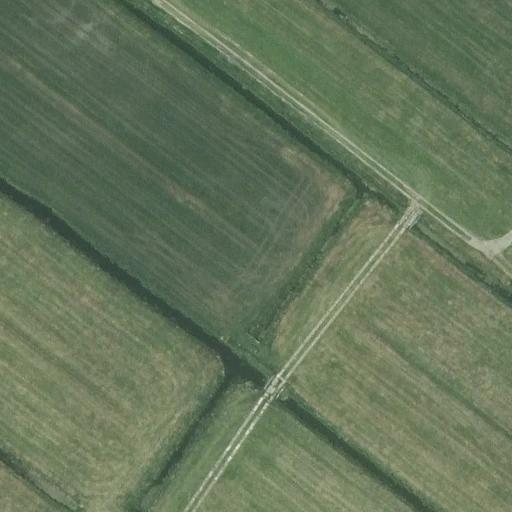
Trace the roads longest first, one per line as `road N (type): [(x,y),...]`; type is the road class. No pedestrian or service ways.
road 1 (track): [(499,266),(151,0)]
road 2 (track): [(427,209),(194,511)]
